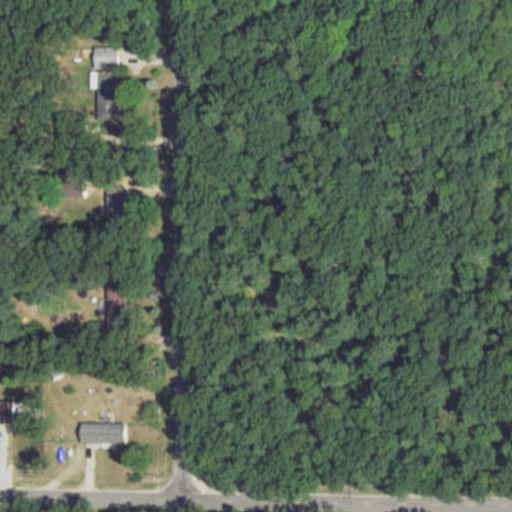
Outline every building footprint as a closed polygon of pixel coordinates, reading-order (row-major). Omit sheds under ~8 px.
[(98,47),(98,67),(123,67),(123,47),(98,47)] [(122,70),(102,70),(102,101),(122,101),(122,70)] [(111,226),(130,226),(130,185),(111,185),(111,226)] [(111,286),(111,332),(130,332),(130,286),(111,286)] [(16,401),(0,400),(0,421),(16,421),(16,401)] [(86,442),(130,442),(130,422),(86,422),(86,442)]
